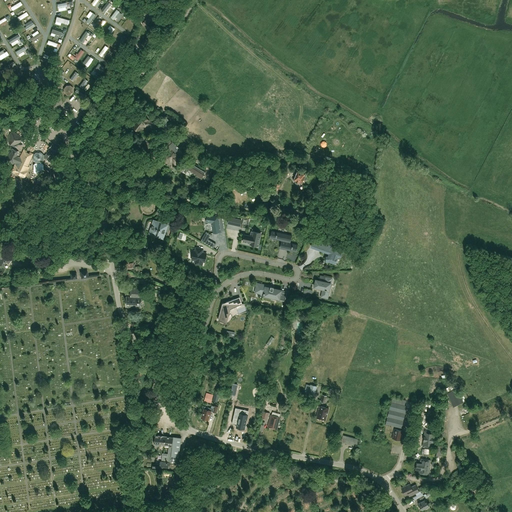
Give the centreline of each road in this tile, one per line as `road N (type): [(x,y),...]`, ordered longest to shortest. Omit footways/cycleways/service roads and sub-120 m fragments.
road 1 (tertiary): [(403,511),(378,479),(356,468),(185,427)]
road 2 (unclassified): [(213,296),(248,273),(296,276),(292,266),(230,253),(218,263),(215,283)]
road 3 (unclassified): [(73,157),(194,0)]
road 4 (track): [(274,194),(245,187),(191,201),(265,212),(276,198)]
road 5 (tertiary): [(185,427),(124,321),(112,271)]
road 6 (track): [(382,483),(393,475),(435,479),(456,436),(511,414)]
road 7 (unclassified): [(185,427),(213,296)]
road 8 (tertiary): [(112,271),(101,212),(73,157)]
